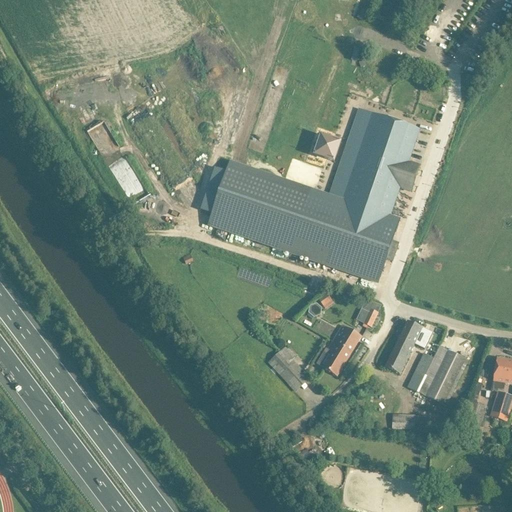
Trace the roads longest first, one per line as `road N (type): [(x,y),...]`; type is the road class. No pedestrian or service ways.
road 1 (track): [(293,511),(68,215),(94,200),(120,229),(202,238),(385,300)]
road 2 (motorway): [(163,511),(0,298)]
road 3 (unclassified): [(302,420),(353,385),(399,311),(511,335)]
road 4 (motorway): [(0,349),(124,511)]
road 5 (track): [(94,200),(0,59)]
